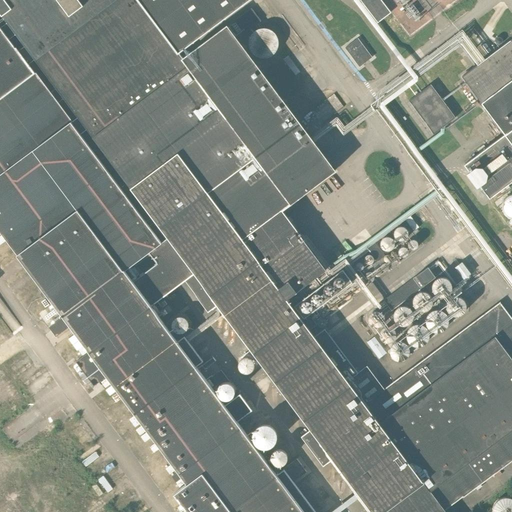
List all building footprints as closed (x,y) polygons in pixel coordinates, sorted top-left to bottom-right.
[(0,0),(0,174),(32,151),(77,117),(85,126),(181,56),(177,53),(138,0),(0,0)] [(138,0),(177,53),(249,0),(138,0)] [(388,8),(381,0),(363,0),(377,17),(388,8)] [(260,20),(251,8),(237,18),(246,31),(260,20)] [(228,26),(181,56),(293,200),(335,169),(228,26)] [(267,58),(273,55),(276,51),(278,46),(278,41),(276,36),(273,32),(268,29),(262,29),(257,30),(253,34),(250,39),(249,45),(251,51),(255,55),(261,58),(267,58)] [(371,58),(357,38),(345,46),(359,66),(371,58)] [(511,39),(462,76),(504,133),(460,165),(484,199),(511,178),(511,39)] [(85,126),(191,265),(373,511),(457,511),(451,504),(463,495),(384,388),(366,364),(357,371),(325,328),(314,336),(301,319),(241,238),(283,207),(293,200),(181,56),(85,126)] [(454,116),(430,84),(409,100),(433,132),(454,116)] [(32,151),(143,299),(191,265),(85,126),(77,117),(32,151)] [(437,181),(443,176),(408,134),(402,139),(437,181)] [(305,511),(143,299),(32,151),(0,174),(0,232),(186,482),(174,491),(189,511),(305,511)] [(332,273),(283,207),(241,238),(301,319),(330,297),(337,306),(358,291),(352,281),(341,267),(332,273)] [(408,235),(408,232),(408,229),(406,227),(404,225),(401,225),(398,225),(396,227),(394,229),(394,232),(394,235),(396,237),(398,239),(401,239),(404,239),(406,237),(408,235)] [(394,246),(394,243),(394,240),(392,238),(390,236),(387,236),(384,236),(382,238),(380,240),(380,243),(380,246),(382,248),(384,250),(387,250),(390,250),(392,248),(394,246)] [(418,245),(418,243),(418,241),(417,240),(415,238),(413,238),(411,238),(409,240),(408,241),(408,243),(408,245),(409,247),(411,248),(413,248),(415,248),(417,247),(418,245)] [(409,253),(409,250),(409,249),(408,247),(406,246),(404,245),(402,246),(400,247),(399,248),(399,250),(399,252),(400,254),(402,255),(404,256),(406,255),(408,254),(409,253)] [(463,258),(457,261),(464,273),(470,270),(463,258)] [(435,274),(427,264),(414,275),(422,285),(435,274)] [(446,293),(448,291),(450,290),(451,287),(452,285),(452,282),(451,280),(450,278),(448,276),(446,275),(443,274),(441,274),(439,275),(437,276),(435,277),(433,279),(433,281),(432,284),(433,287),(434,289),(436,291),(438,293),(440,293),(443,294),(446,293)] [(429,306),(431,303),(432,301),(433,299),(433,297),(432,294),(431,292),(429,290),(428,289),(425,288),(423,288),(421,288),(418,289),(416,290),(415,291),(413,293),(413,296),(412,298),(413,301),(414,304),(417,306),(420,308),(423,308),(427,307),(429,306)] [(452,314),(456,315),(459,314),(462,313),(464,311),(465,308),(466,305),(466,302),(465,299),(463,297),(460,295),(458,294),(455,294),(452,295),(449,297),(447,299),(446,302),(445,304),(446,306),(446,309),(449,312),(450,313),(452,314)] [(499,303),(384,388),(463,495),(511,458),(511,318),(500,302),(499,303)] [(409,321),(411,319),(413,317),(413,315),(413,312),(413,310),(412,308),(411,306),(409,304),(407,303),(404,303),(402,303),(399,304),(398,305),(396,306),(395,308),(394,311),(393,313),(394,316),(395,319),(398,321),(400,322),(403,323),(407,322),(409,321)] [(385,321),(385,317),(385,314),(383,311),(380,309),(377,308),(373,309),(370,311),(369,314),(368,317),(369,320),(370,323),(373,325),(377,326),(380,325),(383,323),(385,321)] [(441,330),(443,329),(446,327),(447,325),(448,322),(449,319),(448,317),(447,314),(445,312),(443,310),(440,309),(438,309),(435,309),(432,310),(430,312),(428,314),(427,317),(427,320),(427,323),(428,325),(430,327),(432,329),(435,330),(438,331),(441,330)] [(423,343),(426,341),(428,339),(429,336),(429,334),(429,331),(428,329),(427,326),(425,324),(422,323),(420,322),(417,322),(414,323),(412,324),(410,326),(408,328),(407,331),(407,333),(407,336),(409,339),(411,342),(414,344),(417,344),(420,344),(423,343)] [(396,336),(397,333),(396,329),(394,327),(391,325),(388,324),(384,325),(382,326),(380,329),(379,333),(380,336),(381,339),(384,341),(388,341),(391,341),(394,339),(396,336)] [(372,337),(363,343),(373,357),(382,350),(372,337)] [(408,353),(409,350),(408,346),(406,343),(403,341),(399,340),(396,341),(392,343),(390,346),(390,350),(390,353),(392,356),(396,358),(399,359),(403,358),(406,356),(408,353)] [(14,439),(47,416),(37,402),(4,425),(14,439)] [(64,407),(40,421),(46,432),(71,417),(64,407)] [(82,442),(92,435),(81,419),(71,426),(82,442)] [(80,456),(88,465),(100,454),(96,450),(102,445),(98,440),(80,456)] [(105,473),(100,476),(108,488),(112,486),(105,473)] [(511,511),(511,496),(508,496),(506,496),(503,497),(501,498),(499,500),(497,502),(496,504),(495,506),(495,509),(495,511),(511,511)] [(147,511),(140,503),(130,510),(130,511),(147,511)]
